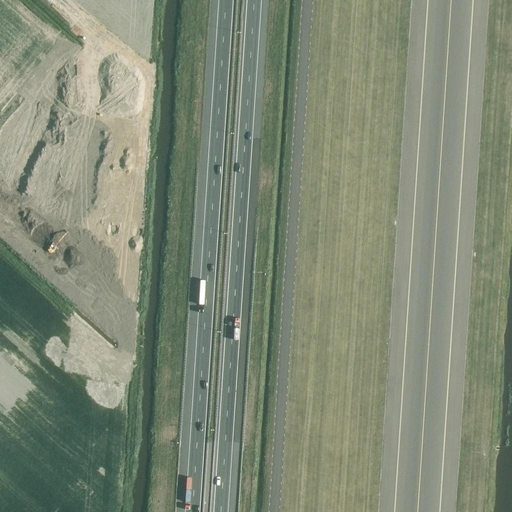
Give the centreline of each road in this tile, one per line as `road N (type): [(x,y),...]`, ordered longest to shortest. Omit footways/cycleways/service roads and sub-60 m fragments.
road 1 (motorway): [(220,511),(254,0)]
road 2 (motorway): [(225,0),(192,511)]
